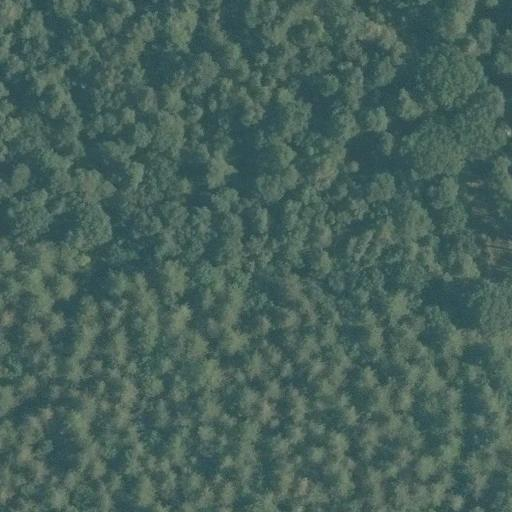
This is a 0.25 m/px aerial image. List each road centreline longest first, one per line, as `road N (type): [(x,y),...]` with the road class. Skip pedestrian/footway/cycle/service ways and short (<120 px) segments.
road 1 (track): [(511,335),(343,284),(149,266),(0,233)]
road 2 (track): [(412,0),(511,324)]
